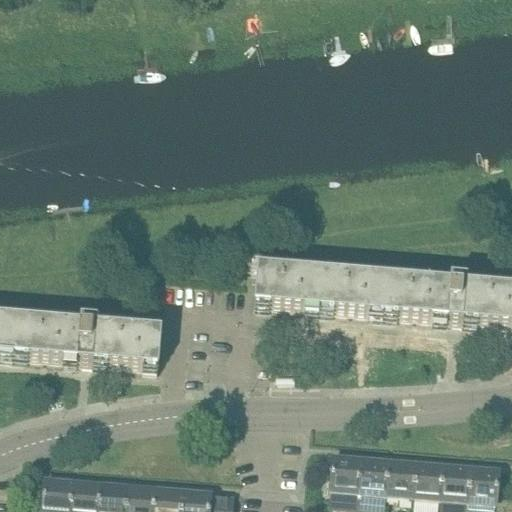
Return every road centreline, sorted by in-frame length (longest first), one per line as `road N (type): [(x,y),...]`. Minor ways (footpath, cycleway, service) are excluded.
road 1 (residential): [(265,418),(175,415),(0,457)]
road 2 (residential): [(511,402),(407,416),(265,418)]
